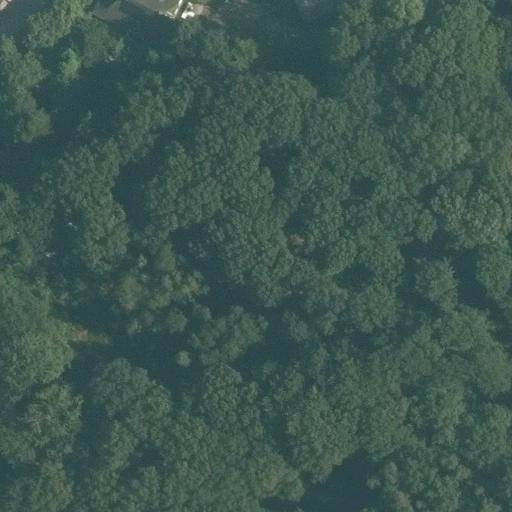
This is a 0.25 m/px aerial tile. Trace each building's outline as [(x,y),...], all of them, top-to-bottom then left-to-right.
[(169,25),(116,0),(99,0),(93,15),(159,47),(169,25)] [(180,2),(175,0),(116,0),(169,25),(170,25),(180,2)] [(266,0),(267,1),(269,0),(292,0),(303,26),(360,0),(266,0)] [(68,14),(59,31),(83,43),(92,25),(68,14)] [(293,37),(277,25),(262,46),(278,58),(293,37)] [(37,136),(21,142),(27,158),(43,152),(37,136)] [(71,142),(44,153),(53,177),(81,166),(71,142)]
